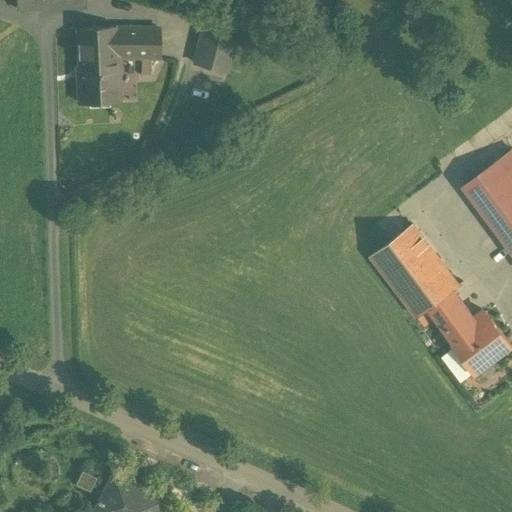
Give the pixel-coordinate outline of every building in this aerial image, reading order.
[(16,0),(17,9),(85,7),(84,0),(16,0)] [(241,15),(208,6),(194,62),(227,71),(241,15)] [(115,27),(77,29),(79,59),(79,81),(77,81),(78,103),(119,101),(117,57),(115,27)] [(175,28),(115,27),(117,57),(175,58),(175,28)] [(511,149),(496,162),(495,161),(463,185),(511,250),(511,149)] [(459,284),(413,224),(400,234),(371,255),(417,316),(430,307),(459,285),(459,284)] [(476,319),(454,290),(464,282),(463,281),(459,284),(459,285),(430,307),(436,315),(457,343),(453,346),(454,347),(459,343),(478,369),(474,373),(474,374),(511,345),(491,318),(486,311),(476,319)] [(430,307),(417,316),(423,325),(436,315),(430,307)] [(478,369),(459,343),(454,347),(442,356),(461,382),(474,373),(478,369)] [(157,511),(164,500),(113,474),(100,500),(98,499),(96,502),(98,503),(93,511),(157,511)]
